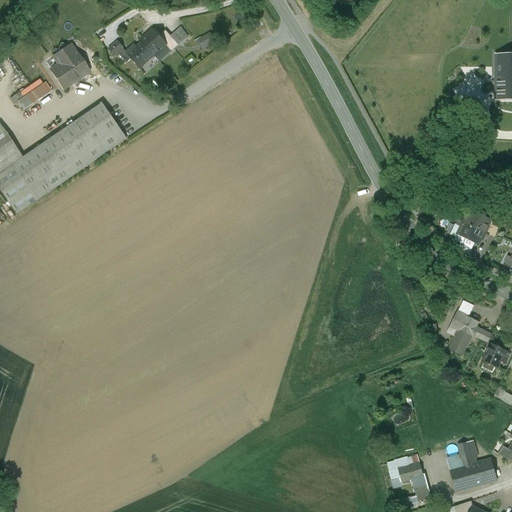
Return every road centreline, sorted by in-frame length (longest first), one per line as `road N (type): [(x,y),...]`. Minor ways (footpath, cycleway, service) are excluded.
road 1 (tertiary): [(473,278),(403,225),(277,0)]
road 2 (track): [(511,194),(490,198),(427,185),(386,195)]
